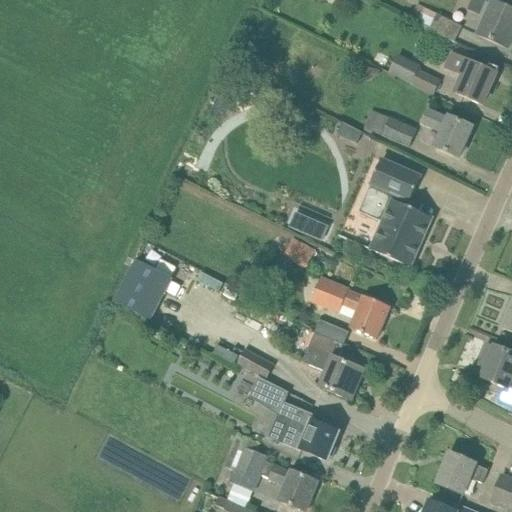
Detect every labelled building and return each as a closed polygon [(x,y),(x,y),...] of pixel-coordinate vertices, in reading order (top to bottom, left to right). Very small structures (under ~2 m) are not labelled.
[(478,36),(508,49),(511,39),(511,11),(493,3),(493,4),(484,0),(472,0),(468,10),(486,19),(478,36)] [(438,15),(430,32),(455,43),(462,27),(438,15)] [(463,78),(456,94),(483,106),(497,74),(453,55),(446,70),(463,78)] [(390,73),(390,74),(434,96),(440,82),(418,71),(413,63),(403,58),(398,56),(390,73)] [(442,137),(436,149),(459,159),(473,128),(450,118),(448,122),(429,113),(422,128),(442,137)] [(391,121),(383,139),(409,151),(417,132),(391,121)] [(344,139),(368,148),(372,136),(348,127),(344,139)] [(383,222),(370,250),(411,268),(433,219),(407,208),(421,177),(381,160),(360,213),(383,222)] [(295,212),(288,227),(321,241),(327,226),(295,212)] [(293,238),(284,258),(306,270),(316,251),(293,238)] [(124,286),(115,303),(151,322),(173,280),(170,278),(176,268),(162,260),(156,270),(136,259),(124,286)] [(377,340),(390,308),(321,279),(311,303),(338,315),(341,307),(358,314),(351,330),(377,340)] [(213,288),(222,292),(225,283),(217,280),(213,288)] [(225,294),(237,299),(240,292),(229,286),(225,294)] [(511,305),(502,329),(511,332),(511,305)] [(338,360),(343,347),(314,335),(302,364),(304,364),(303,366),(327,375),(321,388),(352,401),(364,371),(338,360)] [(511,403),(511,353),(487,344),(480,362),(487,365),(482,379),(506,389),(502,400),(511,403)] [(276,365),(245,350),(237,365),(268,380),(276,365)] [(253,394),(266,400),(272,384),(259,377),(253,394)] [(316,417),(285,403),(279,417),(292,423),(282,444),(326,462),(339,432),(313,422),(316,417)] [(239,435),(226,469),(234,473),(231,484),(254,493),(269,458),(251,452),(255,442),(239,435)] [(450,455),(438,484),(463,495),(470,479),(483,484),(489,471),(450,455)] [(284,489),(279,502),(303,511),(305,511),(318,483),(274,465),(267,482),(284,489)] [(494,495),(491,503),(511,511),(511,480),(502,477),(494,495)] [(219,497),(215,508),(224,511),(250,511),(246,510),(246,509),(228,501),(219,497)] [(454,511),(430,502),(426,511),(454,511)]
